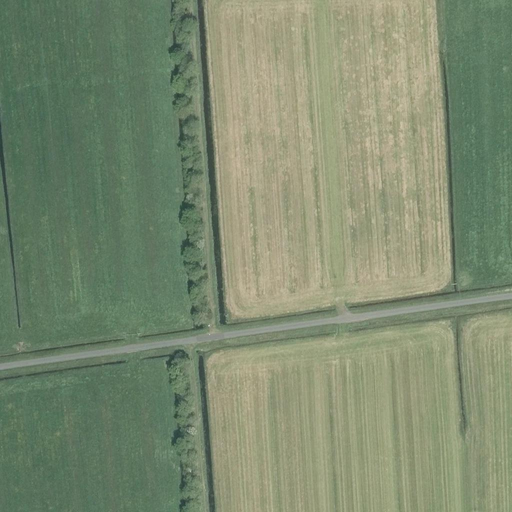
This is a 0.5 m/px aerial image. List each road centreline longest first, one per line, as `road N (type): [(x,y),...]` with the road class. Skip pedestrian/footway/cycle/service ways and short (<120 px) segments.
road 1 (unclassified): [(0,367),(511,296)]
road 2 (track): [(219,336),(190,0)]
